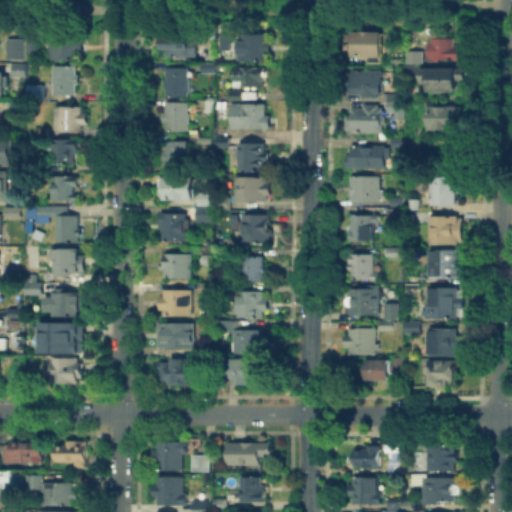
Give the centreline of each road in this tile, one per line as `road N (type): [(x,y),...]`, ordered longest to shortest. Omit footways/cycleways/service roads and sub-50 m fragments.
road 1 (residential): [(497,511),(500,0)]
road 2 (residential): [(0,412),(511,415)]
road 3 (residential): [(118,511),(121,0)]
road 4 (residential): [(308,511),(310,0)]
